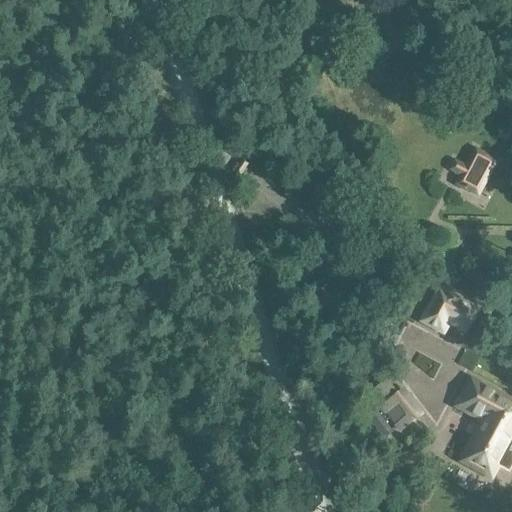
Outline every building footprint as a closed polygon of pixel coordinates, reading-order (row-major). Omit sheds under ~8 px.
[(455,161),(450,171),(460,177),(456,184),(478,197),(498,162),(475,150),(469,161),(466,167),(455,161)] [(439,286),(420,322),(442,334),(448,322),(456,326),(469,303),(462,299),(439,286)] [(511,398),(470,376),(452,409),(479,423),(465,449),(459,461),(494,480),(499,471),(500,469),(501,468),(507,471),(511,462),(511,398)] [(405,389),(383,405),(383,406),(403,432),(425,415),(405,389)] [(379,414),(368,423),(383,442),(394,433),(384,421),(379,414)]
